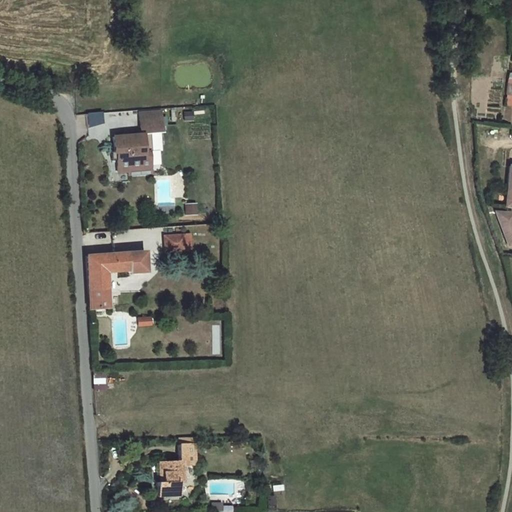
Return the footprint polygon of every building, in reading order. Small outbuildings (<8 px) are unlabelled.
[(499,109),(500,101),(485,100),(485,107),(499,109)] [(511,135),(504,134),(503,145),(510,145),(511,135)] [(163,142),(137,145),(138,151),(164,148),(163,142)] [(143,183),(142,166),(165,163),(164,148),(138,151),(139,166),(111,168),(112,183),(118,183),(119,188),(117,188),(118,204),(131,202),(130,197),(149,195),(148,182),(143,183)] [(149,195),(130,197),(131,202),(131,206),(150,204),(149,195)] [(185,213),(194,212),(194,203),(184,204),(185,213)] [(511,212),(498,212),(510,244),(511,243),(511,212)] [(195,234),(185,235),(186,244),(196,243),(195,234)] [(192,266),(179,268),(180,281),(193,280),(192,266)] [(179,268),(167,269),(168,282),(180,281),(179,268)] [(150,285),(89,291),(93,344),(116,342),(113,306),(134,304),(137,307),(152,306),(150,285)] [(150,483),(151,498),(175,497),(174,482),(181,481),(181,466),(194,465),(192,437),(174,438),(175,460),(154,461),(155,483),(150,483)] [(225,474),(209,474),(209,492),(187,493),(187,511),(207,511),(208,511),(213,511),(213,495),(225,495),(225,474)]
